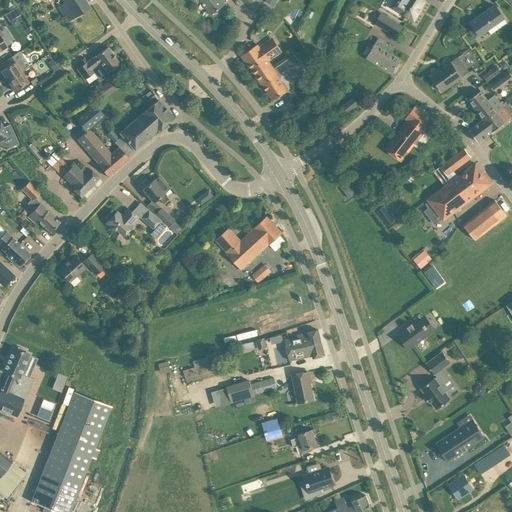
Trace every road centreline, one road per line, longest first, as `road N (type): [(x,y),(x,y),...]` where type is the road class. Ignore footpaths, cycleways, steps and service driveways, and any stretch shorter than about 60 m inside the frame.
road 1 (secondary): [(403,511),(313,241),(279,173)]
road 2 (tertiary): [(0,329),(39,259),(133,163),(191,123)]
road 3 (unclassified): [(511,197),(449,120),(398,80)]
road 4 (tertiary): [(279,173),(355,125),(398,80)]
